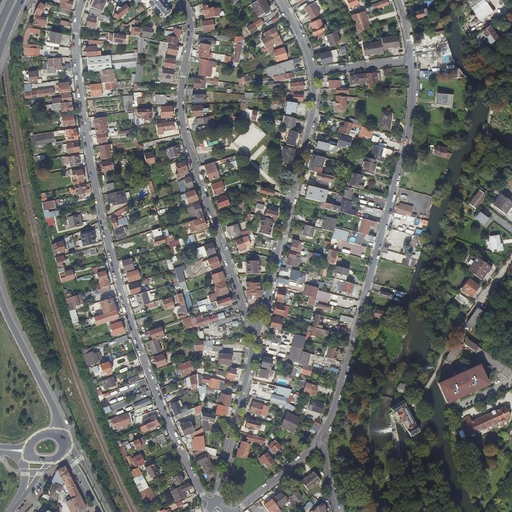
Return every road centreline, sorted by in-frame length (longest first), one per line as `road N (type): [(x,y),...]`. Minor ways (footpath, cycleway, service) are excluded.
road 1 (residential): [(217,511),(201,494),(141,352),(103,225),(79,88),(82,0)]
road 2 (residential): [(411,59),(401,160),(317,441)]
road 3 (residential): [(255,342),(182,125),(190,24),(181,0)]
road 4 (residential): [(312,71),(312,107),(255,342)]
road 5 (residential): [(255,342),(217,511)]
road 6 (trunk): [(61,435),(0,295)]
road 7 (residential): [(317,441),(238,509),(217,511)]
